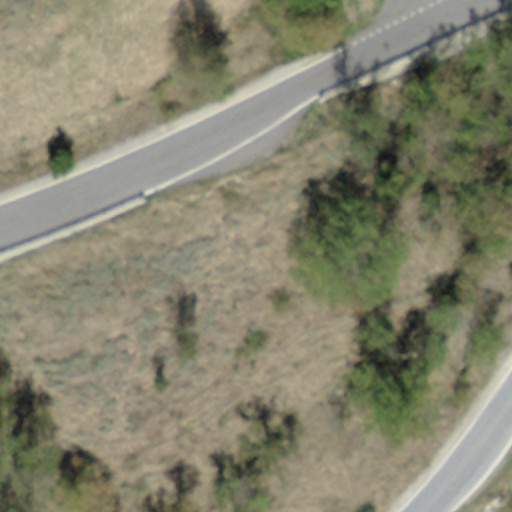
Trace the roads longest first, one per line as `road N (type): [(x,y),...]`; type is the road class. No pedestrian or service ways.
road 1 (tertiary): [(471,0),(232,126),(0,228)]
road 2 (tertiary): [(424,511),(511,399)]
